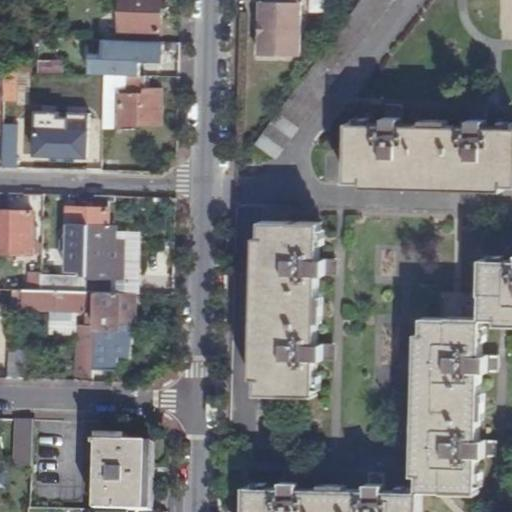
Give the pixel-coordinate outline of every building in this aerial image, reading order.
[(122,0),(122,32),(162,34),(162,0),(122,0)] [(395,0),(363,0),(256,145),(277,160),(395,0)] [(264,0),(265,2),(262,2),(260,56),(299,57),(302,3),(299,3),(298,0),(264,0)] [(122,41),(162,43),(162,34),(122,32),(122,41)] [(164,61),(165,43),(162,43),(122,41),(106,40),(106,45),(111,45),(111,60),(164,61)] [(5,99),(6,101),(18,101),(18,88),(19,72),(6,72),(5,99)] [(19,72),(18,88),(30,88),(30,73),(19,72)] [(105,100),(116,100),(116,76),(106,75),(106,79),(106,85),(105,100)] [(146,89),(146,77),(125,76),(125,80),(129,80),(128,96),(123,96),(123,124),(163,124),(163,89),(146,89)] [(105,100),(105,118),(115,117),(116,100),(105,100)] [(388,111),(388,126),(402,126),(402,112),(388,111)] [(38,113),(37,155),(89,157),(91,115),(70,114),(69,129),(59,129),(59,114),(38,113)] [(472,128),(487,128),(487,113),(472,113),(472,128)] [(402,126),(388,126),(353,126),(353,125),(351,125),(351,158),(352,158),(351,183),(511,186),(511,129),(487,128),(472,128),(402,126)] [(3,168),(16,168),(17,138),(4,138),(3,168)] [(0,252),(38,255),(39,228),(34,227),(35,211),(20,211),(21,194),(0,192),(0,252)] [(90,226),(110,226),(110,209),(71,208),(70,225),(90,226)] [(319,395),(320,362),(321,347),(323,274),(323,261),(324,225),(326,225),(326,223),(292,223),(292,224),(266,224),(261,397),(321,398),(321,395),(319,395)] [(88,271),(90,226),(70,225),(69,272),(83,272),(83,271),(88,271)] [(88,271),(87,292),(98,293),(111,293),(111,281),(122,281),(123,243),(116,243),(116,236),(116,227),(110,226),(90,226),(88,271)] [(338,262),(323,261),(323,274),(338,275),(338,262)] [(487,294),(487,320),(511,320),(511,262),(489,262),(489,261),(486,261),(485,294),(487,294)] [(0,304),(13,305),(14,290),(0,289),(0,304)] [(14,290),(13,305),(13,310),(61,311),(61,318),(72,318),(72,312),(88,312),(88,327),(80,327),(78,376),(94,377),(95,368),(98,293),(87,292),(43,291),(14,290)] [(136,320),(137,294),(111,293),(98,293),(95,368),(117,369),(119,319),(136,320)] [(487,323),(487,320),(452,319),(452,321),(427,320),(423,492),(446,493),(446,494),(482,495),(482,492),(481,492),(482,458),(482,444),(484,371),(484,357),(485,323),(487,323)] [(321,347),(320,362),(335,363),(336,348),(321,347)] [(12,349),(10,379),(26,380),(27,350),(12,349)] [(499,357),(484,357),(484,371),(499,371),(499,357)] [(34,468),(36,421),(19,420),(17,468),(34,468)] [(98,511),(149,511),(151,445),(97,444),(97,448),(101,449),(98,511)] [(482,444),(482,458),(496,459),(497,444),(482,444)] [(287,475),(286,490),(302,491),(302,475),(287,475)] [(373,493),(387,493),(388,478),(374,478),(373,493)] [(422,511),(423,492),(420,493),(420,494),(387,493),(373,493),(302,491),(286,490),(250,488),(249,511),(422,511)]
